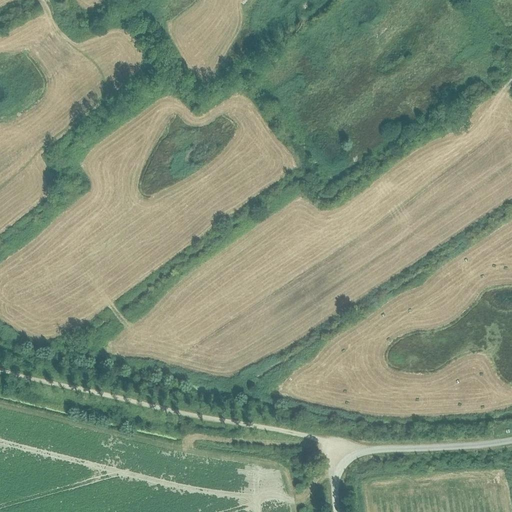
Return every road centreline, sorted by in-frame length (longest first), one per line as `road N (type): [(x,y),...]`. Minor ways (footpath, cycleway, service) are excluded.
road 1 (track): [(0,370),(301,434),(344,459)]
road 2 (track): [(0,178),(104,84),(36,0)]
road 3 (unclassified): [(338,511),(335,478),(354,453),(511,440)]
